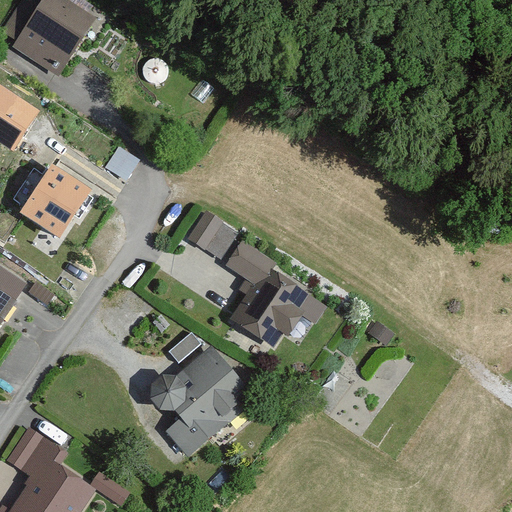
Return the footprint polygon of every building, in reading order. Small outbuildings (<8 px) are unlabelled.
[(28,0),(4,39),(17,48),(15,52),(65,84),(102,25),(68,4),(70,0),(28,0)] [(0,145),(15,154),(42,111),(0,85),(0,145)] [(107,167),(128,181),(142,159),(120,145),(107,167)] [(101,196),(57,168),(49,181),(38,173),(15,209),(70,244),(101,196)] [(223,264),(241,237),(207,215),(189,242),(223,264)] [(290,272),(246,244),(229,271),(249,283),(242,294),(250,299),(234,323),(277,352),(289,334),(298,340),(310,322),(320,328),(333,309),(285,278),(290,272)] [(0,342),(34,291),(0,268),(0,342)] [(397,337),(380,326),(371,338),(388,350),(397,337)] [(181,363),(203,344),(193,332),(171,351),(181,363)] [(167,415),(181,415),(185,421),(168,435),(190,462),(262,404),(218,349),(178,381),(166,381),(158,386),(153,395),(155,405),(167,415)] [(44,442),(29,432),(7,465),(22,475),(44,442)] [(25,475),(33,481),(12,511),(11,511),(4,507),(0,511),(90,511),(102,495),(63,469),(70,459),(47,443),(25,475)] [(132,497),(102,477),(95,488),(124,508),(132,497)]
